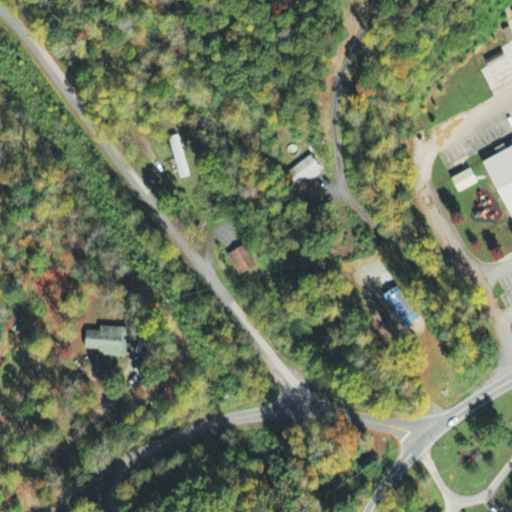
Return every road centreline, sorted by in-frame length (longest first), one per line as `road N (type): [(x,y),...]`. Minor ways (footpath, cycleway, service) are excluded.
road 1 (residential): [(424,439),(332,413),(296,391),(0,8)]
road 2 (residential): [(511,370),(351,193),(342,129),(348,88),(384,0)]
road 3 (residential): [(37,511),(73,484),(177,436),(305,400)]
